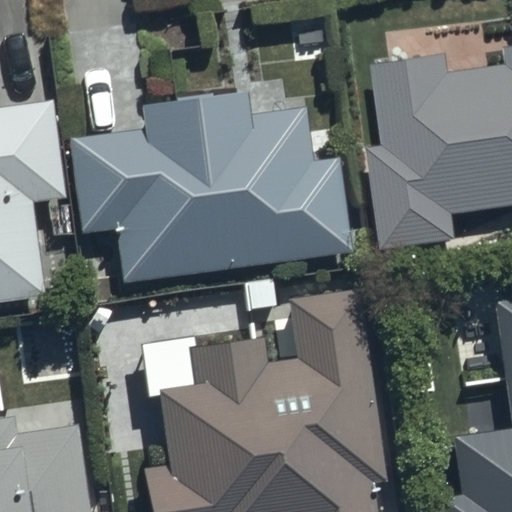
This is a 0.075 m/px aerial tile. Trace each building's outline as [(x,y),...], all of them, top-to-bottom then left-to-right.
[(392,135),(376,137),(388,238),(463,229),(460,202),(511,194),(511,58),(456,67),(452,40),(380,50),(392,135)] [(146,122),(70,131),(80,225),(117,222),(123,275),(351,247),(339,152),(316,155),(309,104),(253,112),(249,79),(143,93),(146,122)] [(0,294),(46,289),(35,193),(66,189),(56,96),(0,101),(0,294)] [(169,454),(146,456),(153,511),(380,511),(376,474),(386,473),(362,284),(285,293),(293,352),(268,356),(264,324),(190,334),(195,376),(160,380),(169,454)] [(511,511),(511,289),(496,292),(505,360),(510,394),(468,399),(471,425),(454,427),(461,483),(440,486),(443,511),(511,511)] [(0,511),(94,511),(81,416),(17,425),(15,408),(0,409),(0,511)]
